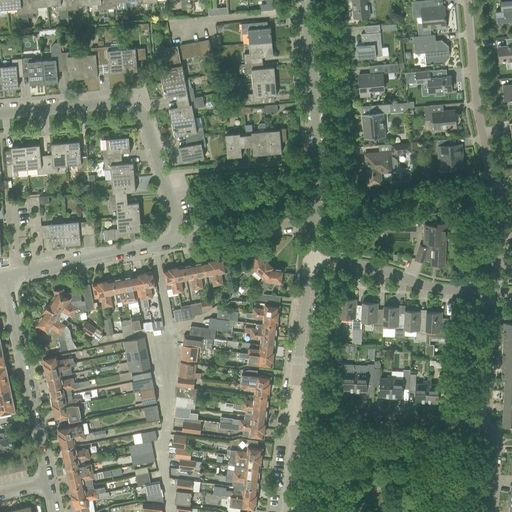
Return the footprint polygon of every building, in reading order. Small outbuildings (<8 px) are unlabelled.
[(20,0),(5,0),(7,10),(16,9),(17,18),(20,17),(21,23),(28,22),(28,14),(27,15),(26,1),(20,2),(20,0)] [(46,7),(45,0),(31,0),(31,1),(26,1),(27,15),(28,14),(37,14),(36,7),(46,7)] [(45,0),(46,7),(56,6),(57,12),(58,12),(67,11),(65,0),(45,0)] [(65,0),(67,11),(77,10),(76,6),(86,5),(85,0),(65,0)] [(85,0),(86,5),(96,4),(97,11),(100,10),(100,14),(107,14),(107,10),(105,0),(85,0)] [(105,0),(107,10),(113,9),(117,9),(116,3),(126,2),(126,0),(105,0)] [(351,0),(353,19),(365,18),(364,10),(369,10),(368,2),(372,1),(373,0),(351,0)] [(434,0),(416,2),(410,2),(411,18),(421,17),(422,24),(415,24),(416,35),(429,34),(429,30),(446,28),(445,20),(446,19),(444,7),(434,7),(434,0)] [(503,11),(495,12),(496,24),(506,23),(511,22),(511,0),(501,0),(502,1),(500,2),(501,10),(503,10),(503,11)] [(67,11),(58,12),(59,19),(68,19),(67,11)] [(249,44),(271,42),(270,28),(254,29),(254,23),(241,24),(242,34),(248,34),(249,44)] [(379,25),(374,25),(364,26),(364,32),(366,32),(366,34),(360,35),(361,42),(364,42),(364,45),(356,46),(357,59),(376,57),(375,57),(382,56),(379,25)] [(425,36),(416,37),(413,37),(415,54),(425,53),(426,65),(432,65),(443,64),(449,56),(448,46),(441,40),(435,41),(434,35),(425,36)] [(511,38),(506,39),(507,47),(504,47),(505,49),(498,50),(499,60),(501,60),(501,62),(505,61),(506,69),(511,68),(511,38)] [(209,40),(203,41),(206,55),(211,54),(209,40)] [(203,41),(197,42),(200,56),(206,55),(203,41)] [(200,56),(197,42),(192,43),(194,57),(200,56)] [(271,42),(249,44),(249,54),(243,54),(244,64),(263,63),(262,57),(272,56),(271,42)] [(51,60),(41,61),(43,84),(58,83),(56,67),(62,66),(61,53),(60,43),(54,43),(50,48),(51,60)] [(103,47),(100,47),(102,60),(107,60),(109,74),(123,73),(121,50),(120,43),(110,44),(110,46),(103,47)] [(194,57),(192,43),(186,44),(188,58),(194,57)] [(188,58),(186,44),(180,45),(182,59),(188,58)] [(184,79),(184,75),(182,65),(181,66),(177,47),(167,49),(167,51),(166,51),(165,48),(162,46),(159,46),(156,48),(155,50),(155,53),(156,56),(163,55),(163,57),(168,56),(170,68),(159,70),(162,84),(184,79)] [(91,54),(81,55),(83,78),(97,77),(96,61),(102,60),(100,47),(98,48),(91,48),(91,54)] [(135,48),(121,50),(123,73),(137,71),(136,60),(145,59),(144,49),(135,49),(135,48)] [(83,78),(81,55),(71,56),(71,52),(61,53),(62,66),(68,66),(69,79),(83,78)] [(31,58),(21,59),(22,72),(28,71),(29,85),(43,84),(41,61),(32,62),(31,58)] [(12,66),(2,66),(4,89),(18,88),(17,72),(22,72),(21,59),(11,59),(12,66)] [(263,68),(263,63),(244,64),(245,74),(251,74),(252,84),(275,82),(273,68),(263,68)] [(384,73),(398,72),(397,64),(383,65),(384,73)] [(430,71),(404,73),(405,84),(416,83),(416,84),(427,83),(428,94),(435,93),(435,96),(443,95),(442,92),(452,92),(451,87),(454,87),(453,80),(451,80),(451,76),(430,78),(430,71)] [(382,73),(368,74),(358,75),(360,97),(369,96),(369,91),(384,90),(382,73)] [(186,89),(184,79),(162,84),(164,98),(175,96),(176,101),(194,98),(192,88),(186,89)] [(247,94),(247,98),(242,98),(243,105),(248,105),(250,104),(260,104),(260,97),(276,96),(275,82),(252,84),(253,94),(247,94)] [(511,85),(502,86),(503,97),(506,97),(507,109),(511,108),(511,85)] [(176,101),(177,107),(169,109),(171,123),(194,119),(192,109),(204,106),(202,96),(194,98),(176,101)] [(389,104),(381,105),(371,106),(372,114),(362,115),(364,139),(385,137),(383,114),(390,113),(389,104)] [(276,105),(267,106),(263,106),(263,113),(277,112),(276,105)] [(454,111),(444,112),(430,113),(430,106),(424,106),(425,121),(433,120),(434,130),(455,128),(455,124),(457,123),(459,122),(460,119),(459,117),(457,115),(454,115),(454,111)] [(196,128),(194,119),(171,123),(174,137),(190,134),(191,139),(204,137),(202,127),(196,128)] [(257,126),(258,132),(245,133),(246,147),(252,147),(253,156),(267,154),(264,128),(264,124),(259,124),(257,126)] [(268,127),(264,128),(267,154),(281,153),(280,142),(286,141),(285,130),(268,131),(268,127)] [(246,147),(245,133),(228,135),(228,131),(224,131),(225,135),(226,148),(227,158),(241,157),(240,148),(246,147)] [(105,139),(106,150),(102,150),(103,160),(116,159),(116,153),(130,152),(128,137),(117,138),(111,139),(105,139)] [(204,137),(191,139),(192,145),(178,147),(181,162),(204,158),(202,148),(206,147),(204,137)] [(454,145),(444,146),(443,140),(437,140),(438,146),(439,158),(445,158),(446,170),(463,168),(461,149),(454,150),(454,145),(455,145),(454,145)] [(79,142),(65,143),(67,166),(77,165),(77,172),(88,171),(86,157),(80,158),(79,142)] [(67,166),(65,143),(50,144),(52,160),(46,161),(47,174),(57,173),(57,167),(67,166)] [(411,151),(410,143),(390,144),(391,154),(411,153),(411,151)] [(39,145),(25,146),(27,169),(37,169),(37,175),(47,174),(46,161),(41,161),(39,145)] [(27,169),(25,146),(11,148),(12,164),(6,164),(7,177),(18,176),(17,170),(27,169)] [(389,157),(389,153),(369,154),(370,162),(366,162),(368,185),(380,184),(379,172),(383,172),(383,169),(390,169),(390,171),(391,171),(393,171),(395,169),(396,167),(397,165),(397,162),(396,160),(394,158),(392,157),(389,157)] [(116,159),(103,160),(104,170),(110,169),(111,179),(134,177),(133,163),(117,165),(116,159)] [(134,177),(111,179),(112,189),(108,190),(109,200),(126,198),(126,192),(135,192),(134,177)] [(127,204),(126,198),(109,200),(109,210),(116,209),(117,219),(140,217),(138,203),(127,204)] [(118,229),(114,229),(103,230),(104,241),(130,238),(130,232),(141,231),(140,217),(117,219),(118,229)] [(88,235),(87,222),(78,222),(78,221),(64,223),(66,246),(80,244),(80,236),(88,235)] [(50,224),(50,225),(41,226),(42,239),(51,238),(52,247),(66,246),(64,223),(50,224)] [(419,245),(416,256),(414,260),(422,263),(423,260),(431,262),(431,265),(444,266),(446,223),(434,223),(434,225),(424,225),(423,246),(419,245)] [(247,270),(244,274),(238,279),(242,283),(254,270),(259,264),(260,266),(265,260),(263,250),(249,253),(252,268),(248,272),(247,270)] [(223,258),(213,260),(218,285),(223,284),(221,274),(226,273),(223,258)] [(213,260),(203,262),(206,276),(211,275),(213,286),(218,285),(213,260)] [(273,268),(265,260),(260,266),(259,264),(254,270),(262,279),(258,283),(258,288),(270,274),(269,273),(273,268)] [(203,262),(193,264),(198,289),(203,288),(200,277),(206,276),(203,262)] [(193,264),(183,266),(186,280),(191,279),(193,290),(198,289),(193,264)] [(186,280),(183,266),(173,268),(178,293),(183,292),(180,281),(186,280)] [(233,272),(237,276),(242,271),(238,267),(233,272)] [(178,293),(173,268),(163,270),(166,290),(172,289),(173,294),(178,293)] [(270,274),(258,288),(256,300),(279,303),(280,296),(263,294),(263,292),(272,283),(282,284),(283,269),(273,268),(274,268),(273,268),(269,273),(270,274)] [(153,272),(143,274),(147,299),(152,298),(150,287),(156,286),(153,272)] [(147,299),(143,274),(132,276),(135,290),(140,289),(144,307),(149,306),(147,299)] [(132,276),(122,278),(127,303),(128,305),(128,309),(139,307),(137,301),(135,290),(132,276)] [(112,280),(115,294),(117,302),(122,301),(123,306),(128,305),(127,303),(122,278),(112,280)] [(112,306),(110,295),(115,294),(112,280),(102,282),(107,307),(112,306)] [(107,307),(102,282),(92,284),(95,298),(100,297),(102,308),(107,307)] [(93,299),(92,294),(90,284),(82,286),(85,301),(93,299)] [(55,296),(53,299),(74,313),(77,309),(67,303),(71,298),(64,294),(63,289),(54,291),(55,296)] [(74,313),(53,299),(52,299),(51,300),(46,307),(59,316),(62,311),(76,320),(79,315),(79,312),(74,313)] [(361,322),(362,306),(356,305),(356,304),(352,304),(352,299),(340,299),(339,318),(350,319),(352,319),(351,329),(361,329),(361,322)] [(205,302),(200,303),(202,314),(212,308),(211,304),(205,305),(205,302)] [(202,314),(200,303),(190,305),(191,307),(192,316),(193,316),(202,314)] [(362,303),(362,306),(361,322),(373,323),(372,333),(382,333),(383,326),(382,326),(383,310),(377,309),(377,308),(374,308),(374,303),(362,303)] [(253,309),(252,313),(278,316),(279,306),(264,304),(264,310),(253,308),(253,309)] [(59,316),(46,307),(41,314),(41,316),(63,331),(65,339),(66,342),(72,341),(70,331),(67,328),(65,326),(61,323),(64,319),(59,316)] [(192,316),(191,307),(181,309),(183,320),(194,318),(193,316),(192,316)] [(383,307),(383,310),(382,326),(383,326),(394,327),(394,337),(404,337),(404,330),(403,330),(404,314),(398,313),(398,312),(395,312),(395,307),(383,307)] [(183,320),(181,309),(173,310),(175,322),(183,320)] [(218,309),(217,319),(229,320),(230,310),(218,309)] [(404,311),(404,314),(403,330),(404,330),(416,331),(415,341),(425,341),(426,331),(425,331),(426,318),(420,317),(420,316),(416,316),(416,311),(404,311)] [(426,331),(425,341),(424,356),(433,357),(434,345),(429,345),(429,338),(444,338),(444,339),(451,340),(451,330),(447,330),(448,319),(441,318),(441,317),(438,317),(438,312),(426,312),(426,318),(425,331),(426,331)] [(278,316),(252,313),(252,318),(262,319),(262,325),(276,326),(278,316)] [(63,331),(41,316),(39,319),(34,320),(36,329),(41,329),(57,339),(58,338),(62,340),(65,339),(63,331)] [(511,317),(511,323),(504,323),(503,335),(511,334),(511,317)] [(143,329),(142,323),(140,318),(131,320),(133,331),(143,329)] [(229,320),(217,319),(211,318),(209,319),(208,328),(210,328),(228,331),(229,320)] [(107,335),(113,334),(112,326),(110,319),(104,320),(107,335)] [(133,331),(130,320),(120,322),(123,335),(133,333),(133,331)] [(92,338),(95,332),(97,330),(87,323),(81,331),(92,338)] [(255,329),(250,329),(250,333),(275,337),(276,326),(262,325),(256,324),(255,329)] [(190,326),(189,336),(203,338),(208,338),(209,328),(208,328),(190,326)] [(275,337),(250,333),(249,338),(260,340),(259,345),(274,347),(275,337)] [(511,334),(503,335),(503,346),(511,346),(511,334)] [(203,338),(189,336),(183,335),(182,345),(196,347),(202,348),(203,338)] [(144,338),(129,341),(123,342),(126,352),(146,348),(144,338)] [(196,347),(182,345),(180,360),(194,361),(196,347)] [(248,349),(247,354),(273,357),(274,347),(259,345),(259,350),(248,349)] [(511,346),(503,346),(502,357),(511,357),(511,346)] [(148,358),(146,348),(126,352),(128,363),(148,358)] [(242,353),(241,358),(248,359),(247,364),(271,367),(273,357),(247,354),(242,353)] [(58,361),(57,355),(42,358),(45,368),(74,362),(73,358),(58,361)] [(511,357),(502,357),(501,369),(511,369),(511,357)] [(148,358),(128,363),(130,373),(131,372),(150,368),(148,358)] [(74,362),(45,368),(46,374),(44,374),(45,378),(46,378),(47,379),(61,376),(71,373),(70,367),(76,366),(75,362),(74,362)] [(180,362),(178,376),(195,378),(199,379),(200,373),(195,372),(197,364),(180,362)] [(344,363),(338,363),(337,381),(343,381),(343,391),(348,391),(348,393),(354,393),(355,365),(344,364),(344,363)] [(355,365),(354,393),(360,394),(360,392),(366,392),(366,382),(373,383),(373,369),(374,365),(367,364),(367,365),(355,365)] [(150,368),(131,372),(133,382),(152,378),(150,368)] [(373,369),(373,383),(372,387),(379,387),(378,397),(384,397),(384,399),(390,399),(391,376),(387,375),(387,378),(379,378),(380,369),(373,369)] [(511,369),(501,369),(501,380),(511,380),(511,369)] [(270,377),(256,375),(256,371),(249,370),(242,372),(240,384),(269,388),(270,377)] [(391,376),(390,399),(396,399),(396,398),(402,398),(402,388),(408,388),(409,374),(409,370),(403,370),(402,379),(395,379),(395,376),(391,376)] [(409,374),(408,388),(408,392),(415,392),(414,402),(420,403),(420,404),(426,405),(427,381),(423,381),(422,384),(415,384),(416,374),(409,374)] [(427,381),(426,405),(432,405),(432,403),(437,403),(438,393),(444,394),(448,394),(448,375),(439,374),(438,385),(431,384),(431,381),(427,381)] [(62,381),(61,376),(47,379),(49,389),(74,383),(73,379),(62,381)] [(193,388),(195,378),(178,376),(177,386),(193,388)] [(134,392),(140,391),(154,389),(154,388),(152,378),(133,382),(132,382),(134,392)] [(8,379),(0,380),(0,391),(10,390),(8,379)] [(77,383),(74,383),(49,389),(51,399),(71,395),(70,390),(90,385),(89,380),(77,383)] [(511,380),(501,380),(501,381),(504,381),(504,392),(511,392),(511,380)] [(269,388),(240,384),(239,389),(254,391),(253,396),(268,398),(269,388)] [(197,389),(193,388),(177,386),(176,397),(196,399),(197,389)] [(154,389),(140,391),(140,392),(143,405),(156,402),(154,389)] [(10,390),(0,391),(0,402),(12,400),(10,390)] [(511,392),(504,392),(503,403),(511,403),(511,392)] [(72,400),(71,395),(51,399),(53,409),(78,403),(77,399),(72,400)] [(267,408),(268,398),(253,396),(253,401),(242,400),(241,405),(267,408)] [(198,399),(196,399),(176,397),(175,406),(189,408),(194,409),(195,404),(201,404),(202,400),(198,399)] [(12,400),(0,402),(0,417),(11,416),(10,413),(15,412),(12,400)] [(55,419),(68,416),(69,422),(81,420),(78,403),(53,409),(55,419)] [(511,403),(503,403),(503,415),(511,415),(511,403)] [(265,418),(267,408),(241,405),(235,404),(234,409),(245,410),(244,416),(265,418)] [(143,408),(145,415),(158,412),(157,405),(143,408)] [(188,418),(189,408),(175,406),(174,417),(188,418)] [(511,415),(503,415),(502,426),(510,427),(510,433),(511,432),(511,415)] [(232,418),(231,424),(264,428),(265,418),(244,416),(244,420),(232,418)] [(199,433),(200,420),(183,418),(182,431),(199,433)] [(86,423),(67,427),(57,429),(59,439),(84,434),(88,433),(86,423)] [(219,423),(218,428),(220,428),(227,429),(243,431),(242,436),(263,439),(264,428),(231,424),(219,423)] [(105,430),(93,432),(95,438),(107,436),(105,430)] [(142,443),(151,441),(157,440),(155,430),(140,433),(142,443)] [(0,450),(5,450),(7,455),(14,454),(13,448),(14,448),(14,446),(15,445),(14,441),(13,441),(12,436),(9,437),(8,431),(0,432),(0,450)] [(84,434),(59,439),(61,449),(76,446),(74,441),(85,439),(84,434)] [(186,437),(174,435),(172,448),(184,449),(186,437)] [(153,451),(151,441),(142,443),(128,446),(130,456),(153,451)] [(76,446),(61,449),(63,459),(88,454),(87,449),(77,451),(76,446)] [(247,452),(230,450),(229,455),(261,459),(262,448),(247,447),(247,452)] [(176,449),(175,458),(189,460),(190,450),(176,449)] [(155,461),(153,451),(130,456),(132,466),(155,461)] [(89,459),(88,454),(63,459),(65,469),(85,465),(84,460),(89,459)] [(261,459),(229,455),(228,465),(233,466),(259,469),(261,459)] [(24,458),(18,459),(21,471),(27,470),(24,458)] [(18,459),(12,460),(15,472),(21,471),(18,459)] [(178,469),(179,469),(189,470),(194,471),(196,461),(180,459),(178,469)] [(15,472),(12,460),(6,462),(9,474),(15,472)] [(6,462),(0,463),(3,475),(9,474),(6,462)] [(85,465),(65,469),(68,479),(92,474),(90,464),(85,465)] [(233,476),(258,479),(259,469),(233,466),(232,471),(228,471),(227,475),(233,476)] [(102,472),(103,477),(111,476),(111,477),(122,474),(121,468),(102,472)] [(92,474),(68,479),(70,489),(84,486),(93,484),(92,479),(97,478),(96,473),(92,474)] [(143,484),(148,483),(146,473),(134,476),(136,486),(142,484),(143,484)] [(233,476),(232,481),(237,482),(236,487),(238,487),(257,489),(258,479),(233,476)] [(176,489),(192,491),(193,481),(177,479),(176,489)] [(148,483),(143,484),(147,501),(163,502),(159,481),(149,483),(148,483)] [(84,486),(70,489),(72,499),(105,492),(104,487),(96,489),(94,489),(93,484),(84,486)] [(228,491),(227,496),(256,499),(257,489),(238,487),(234,487),(233,491),(228,491)] [(192,491),(176,489),(174,503),(190,505),(192,491)] [(105,492),(72,499),(74,509),(80,508),(80,511),(89,511),(87,501),(108,496),(108,492),(105,492)] [(256,499),(227,496),(226,508),(226,510),(228,511),(239,511),(240,508),(254,510),(256,499)] [(162,504),(142,502),(143,511),(162,511),(163,511),(162,504)]
